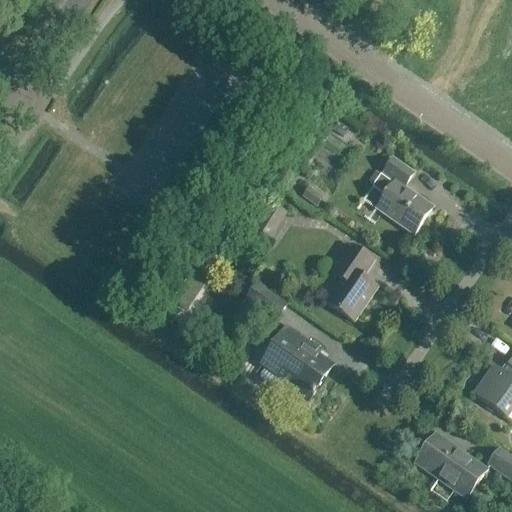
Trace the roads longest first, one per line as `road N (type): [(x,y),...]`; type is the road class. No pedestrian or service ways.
road 1 (residential): [(511,170),(263,0)]
road 2 (residential): [(384,406),(511,217)]
road 3 (secondary): [(0,109),(77,0)]
